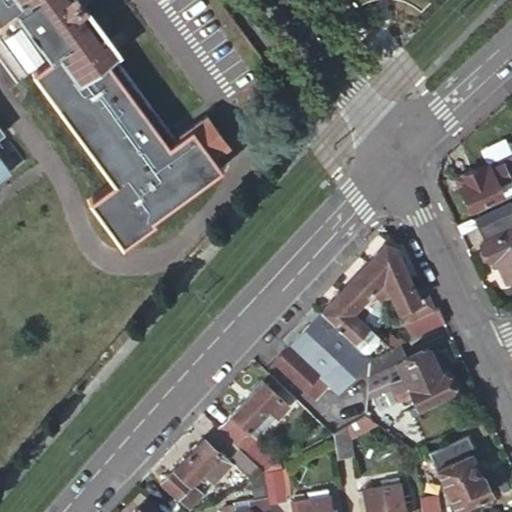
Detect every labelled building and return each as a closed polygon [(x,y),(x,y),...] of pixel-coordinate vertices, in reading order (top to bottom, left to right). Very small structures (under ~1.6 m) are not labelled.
[(0,0),(0,18),(14,9),(50,57),(33,70),(56,100),(54,101),(114,183),(90,201),(122,243),(151,220),(149,217),(217,166),(210,157),(229,143),(205,111),(173,135),(113,55),(118,51),(80,0),(0,0)] [(0,175),(8,169),(0,158),(0,133),(2,132),(0,128),(0,175)] [(510,177),(503,162),(491,168),(488,162),(456,177),(471,208),(503,192),(498,182),(510,177)] [(511,210),(482,225),(488,240),(483,243),(491,260),(497,257),(501,265),(509,282),(511,280),(511,210)] [(382,277),(404,322),(434,308),(427,293),(419,298),(394,244),(384,239),(319,310),(368,357),(398,343),(394,334),(383,339),(371,328),(351,310),(377,282),(382,277)] [(497,257),(491,260),(495,268),(501,265),(497,257)] [(351,310),(371,328),(385,313),(384,290),(377,282),(351,310)] [(411,337),(446,321),(439,305),(434,308),(404,322),(411,337)] [(368,357),(319,310),(273,359),(302,386),(316,370),(337,390),(368,357)] [(406,356),(399,342),(398,343),(368,357),(368,374),(395,361),(406,356)] [(406,356),(395,361),(399,371),(387,377),(390,382),(396,397),(398,397),(409,391),(416,404),(417,406),(454,389),(455,384),(448,370),(444,369),(440,371),(428,346),(406,356)] [(395,361),(368,374),(369,391),(390,382),(387,377),(399,371),(395,361)] [(264,381),(220,428),(233,440),(234,441),(248,425),(267,406),(278,416),(280,413),(289,404),(264,381)] [(409,391),(398,397),(402,407),(410,407),(416,404),(409,391)] [(296,411),(289,404),(280,413),(287,421),(296,411)] [(369,413),(365,415),(371,426),(379,421),(369,413)] [(371,426),(365,415),(352,422),(334,432),(339,459),(354,456),(351,436),(371,426)] [(265,469),(287,457),(280,446),(268,453),(254,440),(259,435),(248,425),(234,441),(253,458),(265,469)] [(430,451),(457,508),(493,491),(485,472),(482,474),(471,451),(473,450),(466,434),(430,451)] [(234,441),(233,440),(222,453),(204,436),(162,481),(189,507),(203,492),(199,488),(205,482),(202,478),(198,475),(202,471),(205,475),(214,483),(231,463),(241,472),(245,467),(253,458),(234,441)] [(245,467),(254,475),(265,469),(253,458),(245,467)] [(254,475),(252,476),(255,499),(250,499),(250,503),(252,509),(235,511),(234,505),(223,507),(224,511),(272,511),(270,501),(265,469),(254,475)] [(287,469),(265,469),(270,501),(287,498),(286,489),(291,488),(287,469)] [(385,478),(385,485),(403,483),(402,475),(385,478)] [(407,511),(403,483),(385,485),(365,489),(368,511),(407,511)] [(333,511),(330,493),(291,499),(292,511),(333,511)] [(442,511),(439,496),(422,499),(424,511),(442,511)] [(138,506),(132,511),(160,511),(147,500),(140,508),(138,506)] [(252,509),(250,503),(234,505),(235,511),(252,509)]
